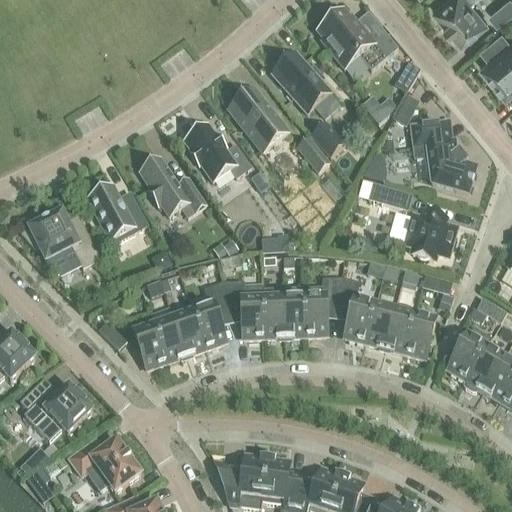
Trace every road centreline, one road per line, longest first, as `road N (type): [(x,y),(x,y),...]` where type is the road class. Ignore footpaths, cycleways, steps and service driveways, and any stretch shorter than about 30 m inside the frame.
road 1 (residential): [(511,465),(421,404),(325,380),(225,387),(143,427)]
road 2 (residential): [(143,427),(246,425),(317,435),(394,461),(475,511)]
road 3 (residential): [(280,0),(154,106),(0,190)]
road 4 (residential): [(511,159),(378,0)]
road 5 (residential): [(143,427),(0,280)]
